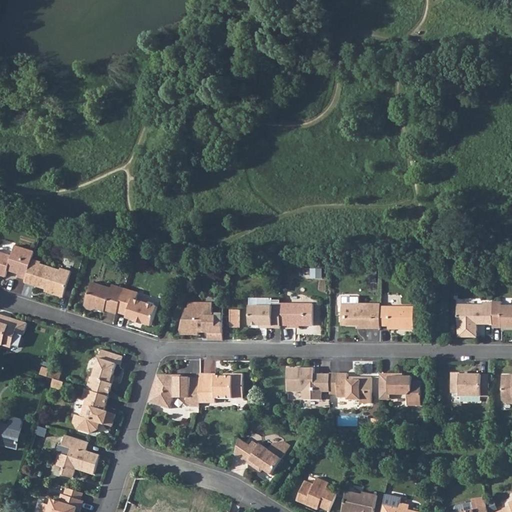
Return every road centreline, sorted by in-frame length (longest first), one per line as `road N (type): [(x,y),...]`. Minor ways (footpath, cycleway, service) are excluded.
road 1 (residential): [(511,352),(158,348)]
road 2 (residential): [(158,348),(0,297)]
road 3 (residential): [(275,511),(241,489),(126,450)]
